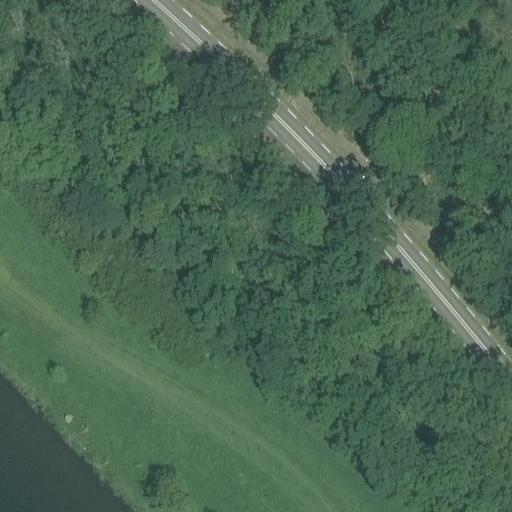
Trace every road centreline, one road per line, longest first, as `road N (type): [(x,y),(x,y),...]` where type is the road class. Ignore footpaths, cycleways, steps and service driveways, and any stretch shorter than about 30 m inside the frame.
road 1 (primary): [(511,372),(423,256),(153,0)]
road 2 (track): [(0,273),(84,345),(264,431),(333,511)]
